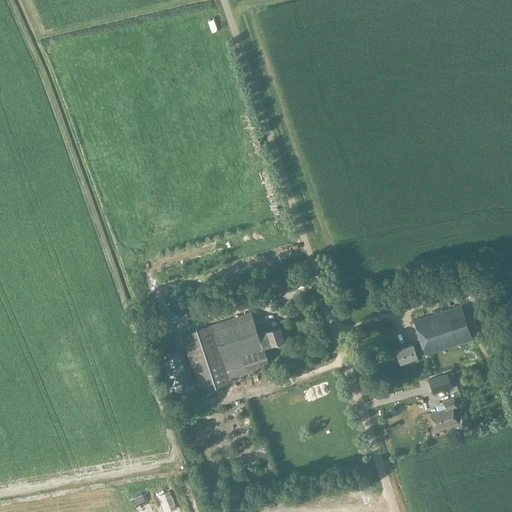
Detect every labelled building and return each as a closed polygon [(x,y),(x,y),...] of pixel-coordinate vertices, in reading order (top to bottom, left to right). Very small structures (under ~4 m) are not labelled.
[(463,289),(464,292),(487,284),(482,269),(431,285),(435,298),(463,289)] [(174,293),(170,286),(160,292),(163,299),(174,293)] [(262,290),(233,299),(236,307),(264,298),(262,290)] [(425,355),(472,339),(460,305),(414,320),(422,344),(413,346),(412,344),(396,350),(400,363),(417,358),(416,354),(424,351),(425,355)] [(279,326),(266,331),(259,333),(252,312),(181,335),(200,392),(230,382),(230,379),(270,366),(264,348),(284,341),(279,326)] [(149,323),(160,355),(174,350),(163,319),(149,323)] [(157,357),(170,394),(190,388),(177,350),(157,357)] [(451,388),(447,373),(428,380),(433,394),(451,388)] [(436,429),(457,423),(453,409),(456,408),(453,399),(443,402),(445,408),(431,413),(436,429)] [(468,418),(465,411),(457,413),(460,421),(468,418)] [(169,486),(155,490),(161,510),(176,506),(169,486)] [(141,490),(130,494),(137,511),(139,511),(148,509),(141,490)]
